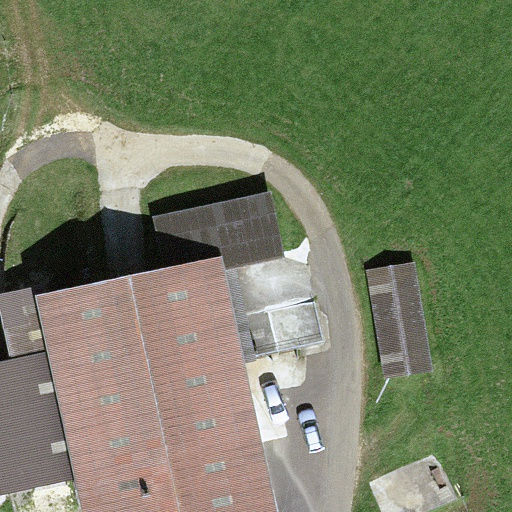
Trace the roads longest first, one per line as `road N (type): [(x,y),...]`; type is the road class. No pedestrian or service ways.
road 1 (track): [(330,511),(331,296),(309,224),(269,173),(237,157),(145,152)]
road 2 (track): [(11,0),(59,101),(101,136),(145,152)]
